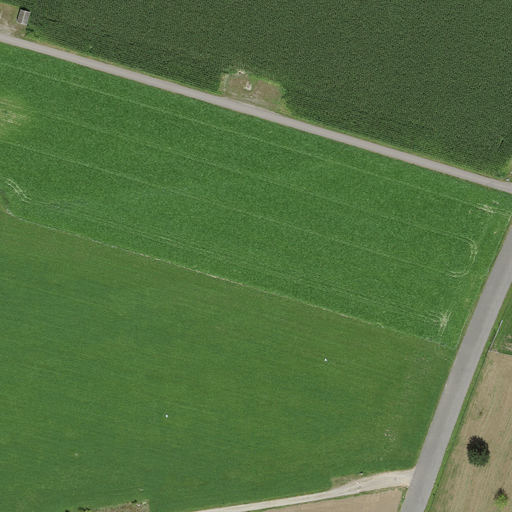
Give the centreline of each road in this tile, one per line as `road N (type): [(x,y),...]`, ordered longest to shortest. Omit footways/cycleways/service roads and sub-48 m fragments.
road 1 (track): [(0,36),(279,110),(511,187)]
road 2 (unclassified): [(511,250),(410,511)]
road 3 (track): [(421,478),(187,511)]
